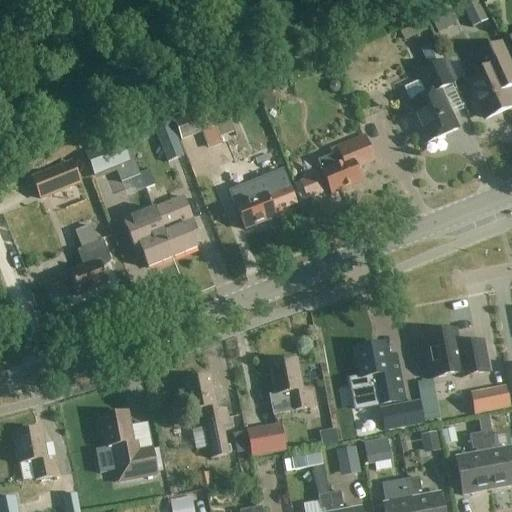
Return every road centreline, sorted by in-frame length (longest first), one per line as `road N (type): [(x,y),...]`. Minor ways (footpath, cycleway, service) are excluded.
road 1 (tertiary): [(0,385),(119,350),(511,191)]
road 2 (track): [(0,249),(41,374)]
